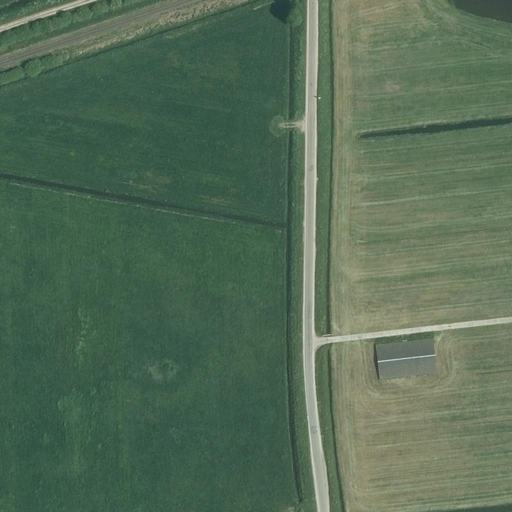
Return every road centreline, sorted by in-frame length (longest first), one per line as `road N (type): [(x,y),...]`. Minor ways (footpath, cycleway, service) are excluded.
road 1 (unclassified): [(308,339),(312,0)]
road 2 (unclassified): [(308,339),(511,316)]
road 3 (unclassified): [(321,511),(308,339)]
